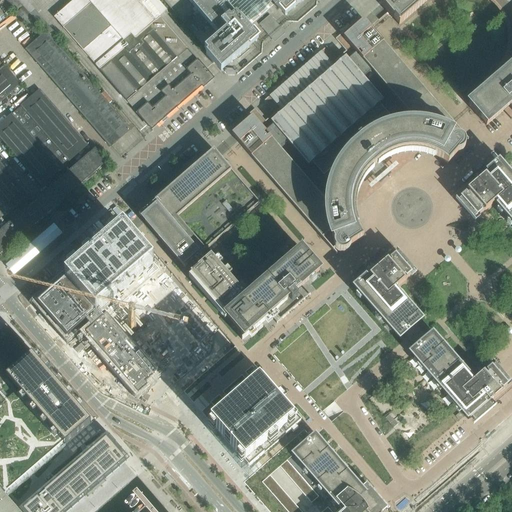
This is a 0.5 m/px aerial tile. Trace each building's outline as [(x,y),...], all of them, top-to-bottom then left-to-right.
[(112,148),(132,131),(53,38),(56,34),(25,0),(8,0),(7,1),(14,10),(22,6),(24,9),(17,14),(33,33),(39,28),(45,35),(25,51),(111,149),(112,148)] [(212,78),(160,18),(164,15),(167,12),(156,0),(75,0),(55,18),(95,66),(151,130),(201,87),(203,88),(213,79),(212,78)] [(163,0),(206,49),(219,38),(208,25),(202,30),(192,19),(198,14),(186,0),(163,0)] [(186,0),(198,14),(192,19),(202,30),(208,25),(219,38),(206,49),(205,50),(204,50),(207,54),(206,56),(220,72),(221,73),(223,71),(258,40),(243,23),(246,21),(248,17),(253,11),(254,11),(255,11),(256,11),(257,9),(256,8),(263,5),(266,3),(270,0),(285,17),(304,0),(186,0)] [(383,16),(378,20),(486,145),(494,154),(504,145),(511,138),(511,0),(386,0),(381,5),(387,12),(383,16)] [(285,34),(280,28),(270,16),(259,25),(274,43),(285,34)] [(465,143),(464,141),(462,138),(460,137),(458,136),(455,136),(451,134),(446,131),(454,124),(374,32),(364,20),(344,37),(341,34),(335,39),(346,51),(341,55),(337,59),(326,47),(264,101),(274,114),(270,118),(265,121),(255,109),(248,115),(251,118),(232,135),(242,146),(322,239),(330,232),(332,237),(334,242),(333,245),(334,248),(336,250),(338,251),(340,252),(343,253),(345,252),(348,251),(349,249),(350,246),(363,238),(362,237),(359,231),(356,225),(355,219),(354,212),(354,206),(355,200),(356,193),(358,187),(361,181),(365,176),(369,171),(380,183),(391,174),(380,162),(382,161),(387,157),(393,154),(399,153),(406,151),(412,151),(418,151),(425,152),(431,154),(437,157),(442,161),(448,165),(457,153),(458,153),(461,152),(463,150),(464,148),(465,146),(465,143)] [(0,102),(19,86),(20,86),(4,67),(0,70),(0,102)] [(87,146),(40,92),(40,91),(31,98),(21,107),(17,111),(64,166),(78,154),(83,160),(89,155),(84,149),(87,146)] [(64,166),(17,111),(12,115),(12,114),(0,125),(0,137),(41,185),(40,185),(41,186),(45,183),(50,189),(56,184),(51,178),(64,166)] [(55,207),(106,163),(101,157),(95,150),(93,152),(89,155),(83,160),(56,184),(50,189),(44,194),(55,207)] [(214,150),(139,215),(185,268),(193,261),(199,267),(190,275),(245,338),(276,311),(282,318),(281,319),(282,320),(293,310),(305,300),(304,299),(303,300),(296,291),(319,271),(302,250),(247,298),(211,257),(206,261),(201,254),(260,203),(224,162),(214,150)] [(28,196),(0,163),(0,210),(5,217),(19,205),(24,211),(31,205),(26,199),(29,196),(28,195),(28,196)] [(511,180),(498,164),(485,176),(469,189),(461,196),(462,198),(458,202),(473,219),(477,215),(479,217),(487,210),(495,203),(508,217),(511,221),(511,180)] [(0,254),(47,213),(55,207),(44,194),(31,205),(24,211),(22,212),(0,231),(0,254)] [(402,284),(394,291),(406,304),(420,321),(419,322),(422,325),(425,329),(431,336),(432,335),(463,370),(472,381),(480,374),(489,367),(490,368),(495,364),(492,362),(493,361),(511,383),(511,221),(508,217),(495,203),(487,210),(479,217),(477,215),(473,219),(475,222),(455,200),(440,213),(412,237),(397,250),(416,273),(416,274),(413,271),(409,275),(410,277),(402,284)] [(124,227),(37,302),(68,337),(79,327),(119,373),(122,371),(130,380),(135,376),(144,385),(153,377),(160,385),(164,382),(176,397),(231,349),(124,227)] [(406,304),(394,291),(402,284),(410,277),(409,275),(413,271),(398,253),(394,258),(392,256),(384,263),(375,271),(369,276),(355,288),(399,338),(408,331),(419,322),(420,321),(406,304)] [(0,330),(0,489),(7,497),(64,448),(91,424),(33,359),(5,326),(0,330)] [(420,345),(412,353),(416,358),(442,388),(454,402),(465,415),(466,415),(470,419),(471,418),(475,423),(473,425),(496,406),(495,405),(493,408),(489,403),(498,395),(507,388),(505,386),(510,382),(511,384),(511,383),(493,361),(492,362),(495,364),(490,368),(489,367),(480,374),(472,381),(463,370),(432,335),(431,336),(420,345)] [(263,378),(211,423),(250,468),(302,423),(263,378)] [(389,415),(385,419),(389,424),(393,421),(389,415)] [(315,437),(294,455),(295,455),(334,501),(344,511),(343,511),(383,511),(387,509),(388,510),(389,510),(366,483),(365,484),(366,485),(360,489),(315,437)] [(37,497),(29,504),(35,511),(63,511),(84,494),(87,498),(88,497),(104,483),(105,482),(106,482),(106,481),(103,478),(119,464),(100,442),(50,486),(49,485),(48,485),(46,487),(44,489),(40,493),(37,495),(38,496),(37,497)] [(0,489),(0,511),(19,511),(7,497),(0,489)]
